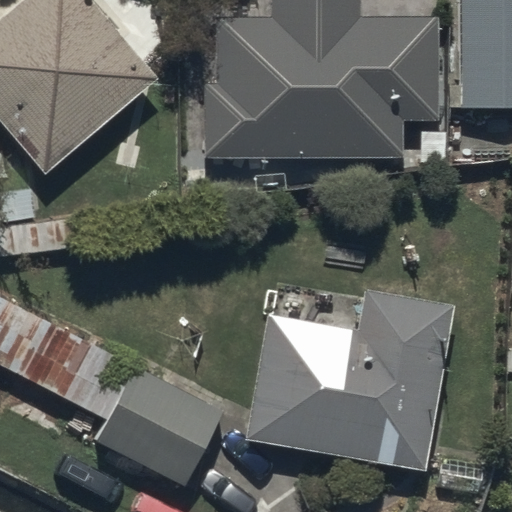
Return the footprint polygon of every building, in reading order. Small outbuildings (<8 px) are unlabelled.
[(0,110),(49,168),(159,75),(95,0),(20,0),(0,17),(0,110)] [(193,77),(194,148),(398,146),(398,112),(433,111),(432,16),(359,17),(359,0),(265,0),(266,17),(215,18),(215,77),(193,77)] [(511,0),(458,0),(459,102),(511,101),(511,0)] [(238,434),(426,465),(452,305),(360,290),(354,330),(258,314),(238,434)] [(85,455),(177,498),(212,423),(120,380),(85,455)]
